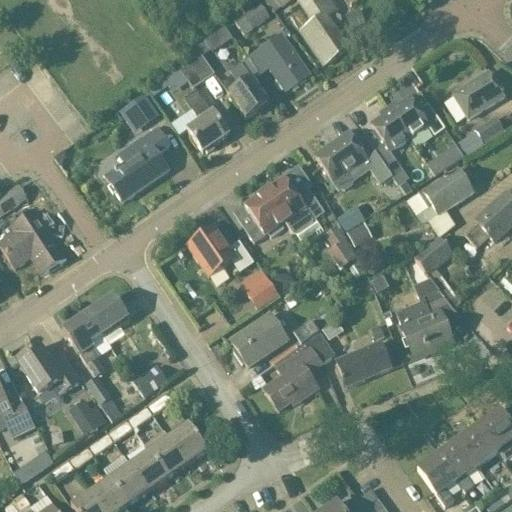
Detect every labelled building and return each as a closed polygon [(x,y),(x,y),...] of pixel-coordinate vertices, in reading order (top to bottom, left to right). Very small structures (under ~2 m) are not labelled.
[(326,0),(269,0),(264,4),(273,16),(281,10),(282,12),(295,0),(300,6),(300,7),(302,10),(301,11),(302,12),(303,12),(314,27),(301,36),(323,70),(348,53),(326,21),(336,14),(326,0)] [(235,26),(245,39),(269,21),(259,7),(235,26)] [(309,79),(281,39),(249,61),(260,77),(269,71),(285,95),(309,79)] [(190,66),(203,86),(214,78),(201,58),(190,66)] [(203,86),(190,66),(180,72),(193,92),(203,86)] [(230,75),(240,91),(229,98),(246,123),(269,108),(252,83),(241,68),(230,75)] [(468,123),(504,100),(489,76),(452,99),(468,123)] [(213,117),(212,118),(204,104),(203,105),(197,95),(185,103),(199,127),(188,134),(203,157),(206,155),(207,157),(215,152),(214,150),(228,140),(213,117)] [(130,109),(144,130),(160,119),(145,98),(130,109)] [(428,108),(417,115),(409,103),(398,110),(395,107),(387,112),(409,144),(428,131),(434,140),(445,133),(428,108)] [(371,129),(380,142),(370,148),(383,166),(382,167),(390,179),(401,172),(390,156),(409,144),(387,112),(380,118),(382,121),(371,129)] [(496,121),(475,134),(478,138),(458,150),(465,163),(506,137),(496,121)] [(168,176),(157,160),(170,151),(157,132),(119,158),(125,168),(105,182),(123,207),(168,176)] [(356,184),(349,175),(366,164),(349,139),(316,161),(333,187),(339,196),(341,194),(345,195),(352,190),(353,186),(356,184)] [(390,179),(382,167),(369,175),(378,188),(390,179)] [(285,182),(263,197),(283,227),(284,226),(293,239),(298,239),(312,230),(313,225),(324,217),(307,194),(312,190),(298,170),(283,180),(285,182)] [(458,174),(422,196),(419,198),(427,212),(423,215),(429,225),(428,226),(438,242),(455,229),(446,215),(473,198),(458,174)] [(0,222),(28,204),(18,190),(0,201),(0,222)] [(263,197),(244,211),(233,218),(254,247),(267,238),(269,242),(282,233),(280,229),(283,227),(263,197)] [(474,227),(478,231),(465,243),(475,253),(488,242),(492,247),(511,229),(511,205),(505,199),(474,227)] [(358,210),(339,221),(346,233),(365,221),(358,210)] [(14,237),(0,246),(0,251),(15,274),(31,263),(42,280),(67,263),(36,216),(11,233),(14,237)] [(239,246),(229,253),(214,231),(186,250),(209,282),(232,266),(240,277),(254,267),(239,246)] [(329,255),(330,257),(340,273),(356,263),(337,231),(325,238),(333,253),(329,255)] [(430,284),(439,277),(436,273),(453,259),(439,242),(413,263),(430,284)] [(278,301),(261,276),(241,289),(258,314),(278,301)] [(439,277),(430,284),(413,291),(420,307),(396,317),(401,331),(400,332),(413,363),(451,347),(443,328),(460,321),(452,313),(462,306),(439,277)] [(113,300),(88,317),(103,338),(115,330),(118,334),(120,332),(136,355),(146,347),(137,334),(136,335),(129,326),(130,325),(113,300)] [(103,338),(88,317),(63,334),(96,382),(86,389),(105,418),(115,411),(111,404),(112,403),(97,381),(106,375),(97,362),(99,361),(90,347),(103,338)] [(231,344),(249,371),(288,344),(270,317),(231,344)] [(311,324),(294,337),(301,348),(319,335),(311,324)] [(320,338),(308,346),(323,370),(324,370),(323,368),(335,360),(320,338)] [(300,355),(295,358),(276,371),(282,380),(263,393),(278,415),(296,403),(299,406),(319,393),(310,380),(323,370),(308,346),(298,353),(300,355)] [(336,366),(346,391),(391,372),(381,347),(336,366)] [(40,350),(16,366),(40,400),(54,390),(60,400),(81,386),(60,356),(49,364),(40,350)] [(134,385),(145,401),(168,386),(157,370),(134,385)] [(13,386),(0,392),(0,390),(0,434),(6,432),(11,443),(35,432),(13,386)] [(167,397),(146,411),(153,420),(173,406),(167,397)] [(68,415),(85,441),(106,427),(96,411),(91,414),(85,405),(68,415)] [(146,411),(127,424),(133,434),(153,420),(146,411)] [(478,430),(497,457),(511,446),(511,433),(499,415),(478,430)] [(387,448),(422,432),(415,417),(380,433),(387,448)] [(133,434),(127,424),(107,438),(114,447),(133,434)] [(170,442),(188,468),(207,455),(189,429),(170,442)] [(497,457),(478,430),(457,444),(477,472),(497,457)] [(107,438),(88,451),(94,461),(114,447),(107,438)] [(188,468),(170,442),(150,456),(168,482),(188,468)] [(477,472),(457,444),(437,459),(457,486),(465,498),(474,492),(466,480),(477,472)] [(88,451),(69,465),(75,474),(94,461),(88,451)] [(45,455),(16,476),(26,488),(54,468),(45,455)] [(168,482),(150,456),(130,470),(148,496),(168,482)] [(457,486),(437,459),(417,473),(433,496),(426,501),(432,510),(440,505),(444,511),(454,506),(446,494),(457,486)] [(148,496),(130,470),(124,460),(104,474),(111,483),(129,509),(148,496)] [(75,474),(69,465),(49,478),(55,488),(75,474)] [(124,511),(129,509),(111,483),(91,497),(101,511),(124,511)] [(354,511),(364,511),(377,503),(371,493),(351,507),(354,511)] [(14,504),(13,505),(17,511),(54,511),(46,501),(31,511),(22,497),(14,504)] [(101,511),(91,497),(72,511),(101,511)] [(497,498),(483,508),(485,511),(499,511),(504,509),(497,498)] [(383,511),(377,503),(364,511),(383,511)]
